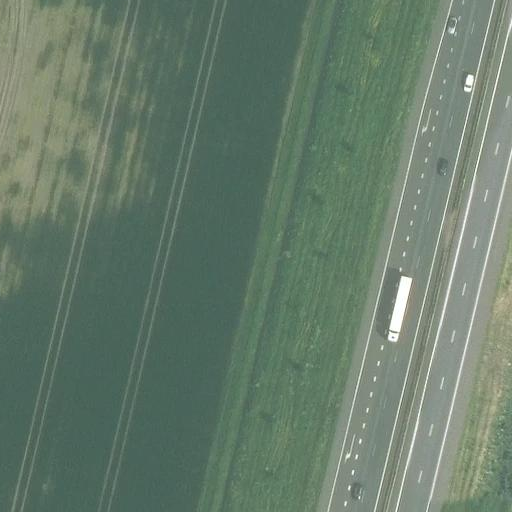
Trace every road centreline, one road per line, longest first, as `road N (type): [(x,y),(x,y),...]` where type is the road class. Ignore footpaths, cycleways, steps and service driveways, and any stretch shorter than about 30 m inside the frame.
road 1 (motorway): [(479,0),(359,511)]
road 2 (track): [(241,511),(359,0)]
road 3 (motorway): [(411,511),(511,84)]
road 4 (track): [(511,271),(455,511)]
